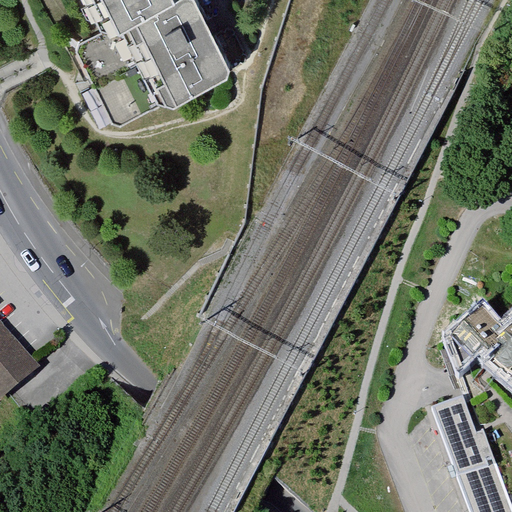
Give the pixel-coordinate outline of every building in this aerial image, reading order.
[(151,0),(116,17),(81,34),(123,119),(239,63),(207,0),(151,0)] [(107,0),(116,17),(151,0),(107,0)] [(488,317),(459,346),(479,367),(488,358),(493,363),(499,358),(511,345),(511,341),(488,317)] [(0,400),(40,366),(0,319),(0,400)] [(511,340),(511,341),(511,345),(499,358),(505,364),(501,368),(511,378),(511,340)] [(467,403),(436,414),(471,511),(511,511),(511,503),(487,437),(480,440),(467,403)]
